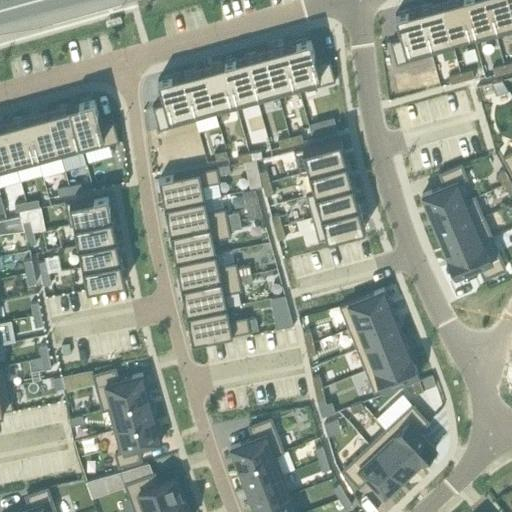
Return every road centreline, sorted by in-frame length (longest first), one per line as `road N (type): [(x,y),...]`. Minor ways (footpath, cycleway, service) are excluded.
road 1 (residential): [(124,59),(168,306),(232,511)]
road 2 (residential): [(356,0),(392,187),(425,283),(477,367)]
road 3 (residential): [(124,59),(336,0)]
road 4 (residential): [(0,95),(124,59)]
